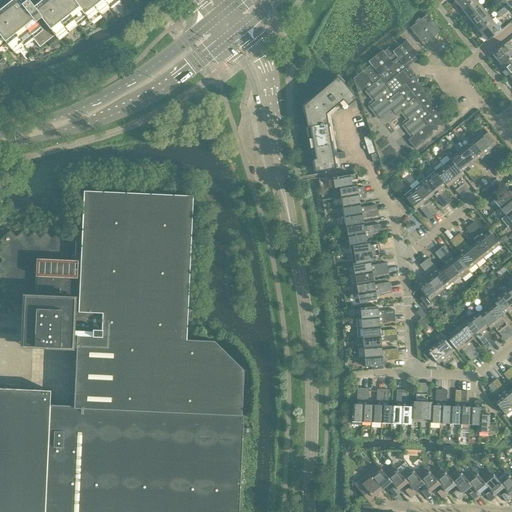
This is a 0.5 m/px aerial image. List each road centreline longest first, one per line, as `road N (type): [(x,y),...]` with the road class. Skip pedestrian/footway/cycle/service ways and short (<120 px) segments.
road 1 (tertiary): [(307,511),(312,389),(289,219)]
road 2 (secondary): [(0,148),(132,105),(224,42)]
road 3 (secondary): [(209,21),(98,100),(0,134)]
road 4 (tertiary): [(289,219),(268,72),(241,27)]
road 5 (tertiary): [(224,42),(252,79),(273,182),(289,219)]
road 6 (residential): [(402,253),(392,210),(348,118),(337,113)]
road 7 (residential): [(402,253),(511,176)]
road 8 (residential): [(511,147),(456,77),(480,57)]
